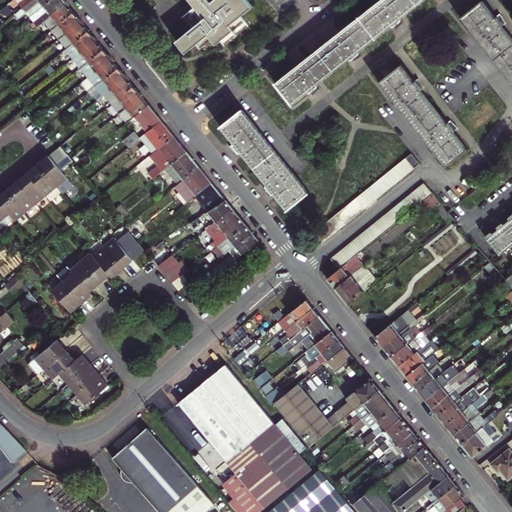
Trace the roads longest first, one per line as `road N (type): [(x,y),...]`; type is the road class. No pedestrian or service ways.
road 1 (residential): [(294,259),(498,511)]
road 2 (residential): [(142,393),(96,337),(99,315),(150,279),(206,336)]
road 3 (residential): [(340,0),(183,120)]
road 4 (residential): [(183,120),(294,259)]
road 5 (residential): [(142,393),(96,429),(70,436),(34,429),(0,400)]
road 6 (residential): [(86,0),(183,120)]
